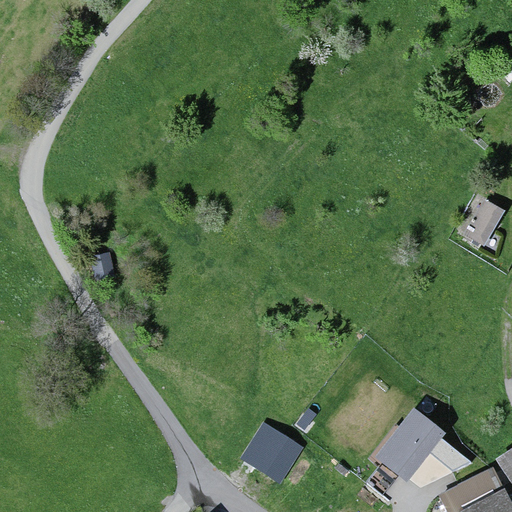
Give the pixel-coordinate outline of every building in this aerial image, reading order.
[(502,212),(480,199),(461,232),(483,245),(502,212)] [(440,433),(414,413),(380,457),(407,478),(428,451),(452,470),(471,462),(438,437),(440,433)] [(298,448),(263,427),(244,458),(280,479),(298,448)] [(511,451),(499,461),(511,479),(511,451)] [(510,511),(502,494),(467,511),(510,511)]
